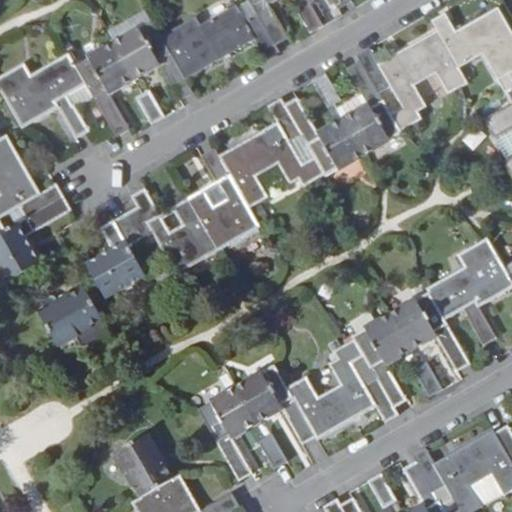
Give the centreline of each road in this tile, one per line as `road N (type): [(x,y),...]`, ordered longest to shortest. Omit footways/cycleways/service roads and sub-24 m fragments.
road 1 (residential): [(97,179),(411,0)]
road 2 (residential): [(278,511),(511,376)]
